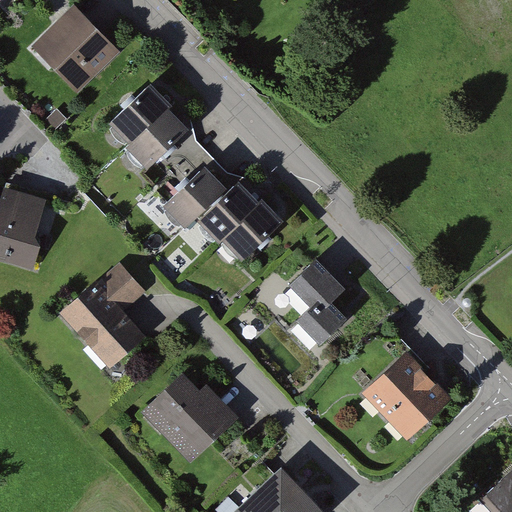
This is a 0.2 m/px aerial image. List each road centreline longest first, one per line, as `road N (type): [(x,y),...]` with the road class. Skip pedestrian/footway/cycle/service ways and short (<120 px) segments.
road 1 (residential): [(507,391),(327,183),(140,0)]
road 2 (residential): [(377,511),(191,314),(146,311)]
road 3 (residential): [(507,391),(377,511)]
